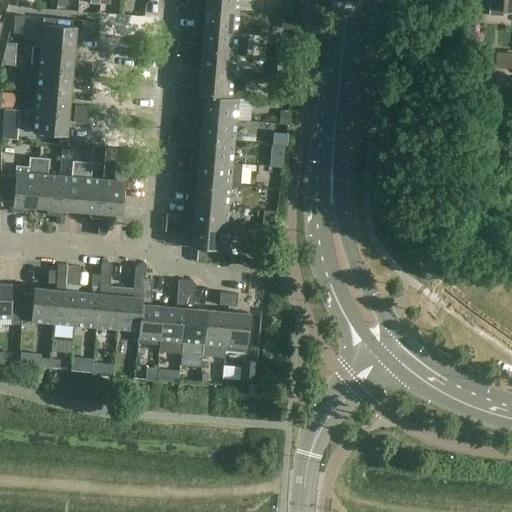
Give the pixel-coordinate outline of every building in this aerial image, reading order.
[(188,0),(187,0),(187,9),(200,10),(200,1),(188,0)] [(206,0),(205,10),(239,13),(239,0),(206,0)] [(502,11),(511,12),(511,0),(489,0),(488,16),(502,17),(502,11)] [(200,10),(187,9),(186,17),(199,18),(200,10)] [(204,32),(237,34),(239,13),(205,10),(204,32)] [(250,32),(252,13),(242,12),(240,31),(250,32)] [(41,47),(74,50),(76,27),(43,24),(41,47)] [(95,29),(82,28),(82,37),(94,38),(95,29)] [(248,35),(237,34),(204,32),(202,53),(235,56),(246,57),(248,35)] [(184,43),(183,52),(196,53),(197,44),(184,43)] [(31,67),(39,68),(73,71),(79,72),(79,63),(73,62),(74,50),(41,47),(33,46),(31,67)] [(196,53),(183,52),(182,60),(195,61),(196,53)] [(200,75),(233,77),(235,56),(202,53),(200,75)] [(79,63),(79,72),(91,73),(92,64),(79,63)] [(38,90),(71,93),(73,71),(39,68),(38,90)] [(91,73),(79,72),(78,80),(91,81),(91,73)] [(198,97),(205,97),(231,99),(231,98),(238,99),(244,99),(246,79),(233,77),(200,75),(198,97)] [(180,86),(179,95),(192,96),(193,87),(180,86)] [(38,90),(36,111),(69,114),(71,93),(38,90)] [(192,96),(179,95),(178,104),(191,105),(192,96)] [(205,97),(203,118),(236,121),(238,99),(231,98),(231,99),(205,97)] [(75,115),(88,116),(89,107),(76,106),(75,115)] [(69,114),(36,111),(34,133),(67,136),(69,114)] [(88,116),(75,115),(74,123),(87,124),(88,116)] [(201,140),(234,143),(236,121),(203,118),(201,140)] [(183,130),(182,138),(195,139),(196,131),(183,130)] [(195,139),(182,138),(181,147),(194,148),(195,139)] [(232,164),(234,143),(201,140),(199,161),(232,164)] [(23,207),(35,208),(40,159),(30,158),(29,174),(16,173),(16,177),(1,176),(1,201),(13,202),(13,212),(22,213),(23,207)] [(49,159),(40,159),(35,208),(48,209),(47,215),(56,216),(60,176),(48,175),(49,159)] [(199,161),(197,183),(231,186),(231,185),(240,185),(241,165),(232,164),(199,161)] [(66,210),(79,211),(83,162),(73,162),(72,177),(60,176),(56,216),(66,217),(66,210)] [(92,163),(83,162),(79,211),(91,212),(90,219),(99,220),(103,180),(91,179),(92,163)] [(108,232),(109,221),(109,214),(122,215),(127,166),(116,165),(115,181),(103,180),(99,220),(98,236),(104,237),(108,232)] [(179,173),(179,181),(191,182),(192,174),(179,173)] [(191,182),(179,181),(178,190),(191,191),(191,182)] [(197,183),(195,204),(229,207),(231,186),(197,183)] [(167,215),(166,223),(227,229),(229,207),(195,204),(194,217),(188,217),(167,215)] [(227,229),(166,223),(165,232),(193,235),(192,248),(225,251),(227,229)] [(100,294),(99,294),(96,327),(118,329),(122,288),(110,287),(112,265),(109,261),(103,261),(101,275),(100,288),(100,294)] [(56,290),(54,323),(53,323),(52,336),(73,338),(74,325),(75,325),(78,292),(65,291),(67,269),(63,265),(59,264),(58,272),(57,284),(56,290)] [(118,329),(139,331),(140,331),(142,305),(143,305),(145,279),(146,265),(140,264),(136,267),(134,289),(122,288),(118,329)] [(48,284),(57,284),(58,272),(49,271),(48,284)] [(91,287),(100,288),(101,275),(92,275),(91,287)] [(145,279),(143,305),(142,305),(140,331),(139,331),(138,344),(160,346),(163,307),(151,305),(153,280),(145,279)] [(160,352),(181,354),(187,281),(179,280),(176,308),(163,307),(160,346),(160,352)] [(193,281),(187,281),(181,354),(203,356),(206,310),(194,309),(196,284),(193,281)] [(0,318),(12,318),(12,285),(0,284),(0,318)] [(31,322),(53,323),(54,323),(56,290),(34,288),(31,322)] [(75,325),(96,327),(99,294),(78,292),(75,325)] [(229,306),(230,293),(221,293),(220,305),(229,306)] [(230,293),(229,306),(237,307),(238,294),(230,293)] [(225,351),(228,312),(206,310),(203,356),(225,358),(225,351)] [(250,314),(228,312),(225,351),(247,353),(250,314)] [(256,381),(257,363),(242,362),(241,380),(256,381)]
